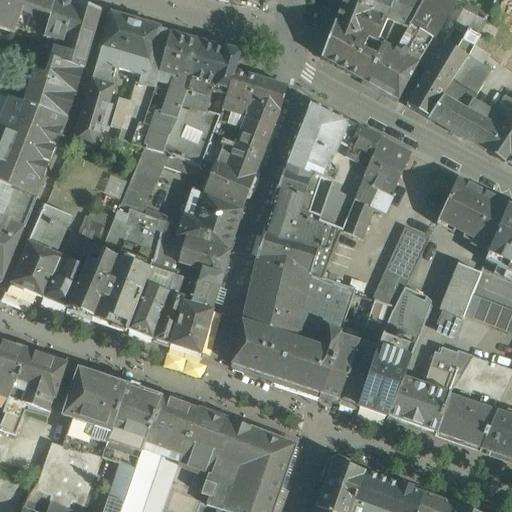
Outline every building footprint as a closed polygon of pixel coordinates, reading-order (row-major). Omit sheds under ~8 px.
[(54,0),(0,0),(0,29),(14,34),(16,29),(43,39),(54,0)] [(73,4),(59,0),(54,0),(43,39),(62,43),(63,43),(65,35),(73,4)] [(267,0),(235,0),(234,3),(263,11),(267,0)] [(372,13),(342,0),(334,24),(378,44),(386,20),(385,20),(374,15),(372,15),(372,13)] [(342,0),(372,13),(372,15),(374,15),(378,6),(389,10),(392,2),(396,4),(397,0),(342,0)] [(397,0),(396,4),(392,2),(389,10),(385,20),(393,24),(407,30),(410,26),(424,0),(397,0)] [(424,0),(410,26),(419,31),(432,40),(436,34),(455,0),(424,0)] [(99,11),(73,3),(73,4),(65,35),(63,43),(67,44),(64,55),(62,62),(83,69),(99,11)] [(389,10),(378,6),(374,15),(385,20),(389,10)] [(488,17),(466,6),(463,11),(483,22),(485,23),(488,17)] [(483,22),(463,11),(454,25),(468,31),(475,35),(483,22)] [(118,70),(131,21),(111,14),(91,83),(112,89),(118,70)] [(131,21),(118,70),(141,76),(139,82),(138,84),(154,91),(158,75),(169,33),(158,30),(158,29),(131,21)] [(378,44),(334,24),(322,59),(363,82),(382,46),(378,44)] [(407,30),(393,24),(387,37),(395,41),(401,43),(408,31),(407,30)] [(404,57),(399,55),(400,53),(394,50),(391,49),(383,44),(382,46),(363,82),(362,84),(378,91),(397,101),(417,64),(432,40),(419,31),(404,57)] [(468,31),(456,51),(467,59),(468,58),(480,37),(475,35),(468,31)] [(173,86),(171,86),(160,116),(176,121),(181,107),(190,83),(200,42),(169,33),(158,75),(174,79),(173,86)] [(401,43),(395,41),(391,49),(394,50),(395,48),(398,48),(401,43)] [(200,42),(190,83),(181,107),(205,114),(205,113),(212,86),(217,87),(218,84),(223,86),(226,73),(232,75),(234,72),(242,47),(228,44),(227,49),(201,42),(200,42)] [(443,43),(405,106),(428,119),(448,88),(448,87),(467,59),(456,51),(443,43)] [(64,55),(53,52),(51,59),(62,62),(64,55)] [(39,55),(38,55),(27,90),(22,104),(66,120),(76,94),(83,69),(62,62),(51,59),(43,56),(39,55)] [(467,59),(448,87),(448,88),(428,119),(485,153),(511,111),(511,102),(504,97),(494,114),(473,102),(491,72),(468,58),(467,59)] [(258,79),(234,72),(227,92),(222,105),(228,107),(234,109),(236,109),(247,112),(258,79)] [(213,115),(217,102),(216,101),(220,90),(227,92),(232,75),(226,73),(223,86),(218,84),(217,87),(212,86),(205,113),(213,115)] [(27,90),(0,79),(0,96),(9,100),(9,99),(22,104),(27,90)] [(286,88),(258,79),(247,112),(242,129),(255,133),(248,152),(261,158),(278,115),(286,88)] [(129,102),(118,99),(110,127),(121,131),(118,140),(130,145),(138,125),(142,126),(154,91),(138,84),(139,82),(136,82),(129,102)] [(112,89),(91,83),(87,95),(74,142),(84,146),(94,150),(112,89)] [(216,101),(217,102),(213,115),(219,117),(222,105),(227,92),(220,90),(216,101)] [(0,96),(0,121),(1,121),(9,100),(0,96)] [(0,202),(28,215),(44,177),(66,120),(22,104),(9,99),(9,100),(1,121),(0,122),(0,202)] [(358,129),(312,105),(307,108),(285,166),(309,175),(310,174),(322,179),(332,155),(338,141),(350,147),(358,129)] [(205,114),(181,107),(176,121),(169,137),(163,153),(186,162),(200,168),(210,143),(211,139),(217,122),(219,117),(213,115),(205,113),(205,114)] [(247,112),(236,109),(230,127),(241,131),(242,129),(247,112)] [(511,111),(485,153),(511,165),(511,111)] [(230,127),(217,122),(211,139),(210,143),(220,147),(222,140),(235,146),(237,142),(240,135),(241,131),(230,127)] [(142,126),(138,125),(130,145),(144,150),(145,150),(152,130),(142,127),(142,126)] [(380,140),(358,129),(350,147),(344,160),(357,166),(362,153),(371,158),(373,155),(380,140)] [(169,137),(152,132),(153,130),(152,130),(145,150),(162,155),(163,153),(169,137)] [(380,140),(373,155),(371,158),(366,171),(365,175),(356,196),(354,202),(366,207),(372,191),(388,200),(409,155),(380,140)] [(74,142),(72,142),(48,196),(60,201),(84,146),(74,142)] [(220,147),(210,143),(200,168),(208,173),(215,176),(217,171),(221,160),(225,149),(220,147)] [(221,160),(256,173),(259,163),(225,149),(221,160)] [(145,150),(144,150),(133,174),(157,184),(163,168),(180,174),(186,162),(163,153),(162,155),(145,150)] [(344,160),(332,155),(322,179),(332,183),(326,200),(320,217),(319,222),(342,230),(348,217),(349,218),(354,202),(356,196),(365,175),(366,171),(357,166),(344,160)] [(256,173),(221,160),(217,171),(251,185),(256,173)] [(309,175),(285,166),(284,166),(284,167),(279,184),(278,184),(274,195),(275,195),(267,223),(302,236),(305,237),(335,248),(341,233),(342,230),(319,222),(320,217),(310,213),(315,196),(320,180),(309,175)] [(251,185),(217,171),(215,176),(208,173),(201,182),(247,197),(251,185)] [(157,184),(133,174),(127,190),(151,200),(157,184)] [(507,206),(457,180),(455,185),(436,225),(453,232),(455,228),(473,236),(471,240),(490,249),(507,206)] [(247,197),(201,182),(197,192),(242,211),(247,197)] [(197,192),(191,189),(182,217),(183,217),(183,216),(236,232),(242,211),(197,192)] [(151,200),(127,190),(120,207),(129,210),(144,216),(151,200)] [(326,201),(315,196),(310,213),(320,217),(326,201)] [(28,215),(0,202),(0,247),(12,253),(28,215)] [(366,207),(354,202),(349,218),(348,217),(342,230),(341,233),(361,242),(373,210),(366,207)] [(78,220),(44,205),(10,285),(42,298),(52,277),(63,252),(71,234),(78,220)] [(511,208),(507,206),(490,249),(487,256),(511,266),(511,208)] [(97,320),(144,216),(129,210),(126,217),(116,212),(101,248),(81,239),(74,256),(86,261),(83,268),(66,308),(92,319),(97,320)] [(144,216),(97,320),(127,330),(148,274),(149,271),(154,257),(154,256),(159,236),(154,234),(158,222),(144,216)] [(236,232),(183,216),(183,217),(182,217),(176,238),(185,241),(228,253),(229,253),(236,232)] [(183,250),(166,244),(172,227),(158,222),(154,234),(159,236),(154,256),(154,257),(151,268),(182,278),(186,266),(203,270),(200,283),(219,288),(222,276),(228,253),(185,241),(183,250)] [(302,236),(267,223),(264,231),(261,242),(260,242),(255,259),(256,259),(322,281),(322,280),(335,248),(305,237),(302,236)] [(428,241),(405,231),(399,244),(421,254),(428,241)] [(81,239),(71,234),(63,252),(73,256),(74,256),(81,239)] [(399,244),(370,302),(373,303),(394,310),(405,289),(421,254),(399,244)] [(0,247),(0,279),(1,280),(12,253),(0,247)] [(289,329),(336,345),(354,289),(352,288),(352,290),(322,280),(322,281),(256,259),(243,314),(289,329)] [(67,261),(58,280),(52,277),(42,298),(66,308),(83,268),(67,261)] [(479,276),(457,267),(439,311),(444,312),(462,319),(463,316),(471,296),(479,276)] [(188,280),(182,278),(176,295),(183,297),(184,294),(188,280)] [(197,282),(188,280),(184,294),(193,296),(197,282)] [(179,315),(209,323),(219,288),(200,283),(197,282),(193,296),(192,300),(191,305),(182,303),(179,315)] [(170,293),(145,285),(128,331),(153,340),(170,294),(170,293)] [(405,289),(394,310),(391,314),(388,322),(382,336),(402,343),(424,297),(405,289)] [(183,298),(170,294),(153,340),(170,346),(179,315),(182,303),(183,298)] [(472,320),(480,300),(471,296),(463,316),(472,320)] [(511,312),(480,300),(472,320),(511,335),(511,312)] [(394,310),(373,303),(369,314),(388,322),(391,314),(394,310)] [(462,319),(444,312),(436,333),(454,340),(457,334),(462,320),(462,319)] [(272,379),(289,329),(243,314),(231,365),(272,379)] [(209,323),(179,315),(170,346),(172,346),(173,345),(200,355),(209,323)] [(359,328),(352,337),(360,340),(364,329),(359,328)] [(289,329),(272,379),(320,395),(336,345),(289,329)] [(382,336),(372,363),(357,407),(387,418),(399,386),(388,382),(398,353),(411,358),(414,348),(402,343),(382,336)] [(360,340),(352,337),(347,349),(354,352),(360,340)] [(354,352),(350,362),(338,401),(357,407),(372,363),(368,362),(373,345),(360,340),(354,352)] [(26,350),(0,341),(0,414),(2,415),(26,350)] [(347,349),(336,345),(320,395),(338,401),(350,362),(354,352),(347,349)] [(456,354),(440,348),(438,355),(433,353),(422,387),(402,379),(399,386),(387,418),(436,435),(448,398),(450,393),(452,389),(471,357),(456,352),(456,354)] [(66,365),(26,350),(2,415),(4,416),(0,425),(0,430),(15,437),(27,407),(50,415),(66,365)] [(511,375),(511,371),(471,357),(452,389),(460,392),(457,401),(448,398),(436,435),(480,450),(511,375)] [(62,511),(104,381),(80,373),(74,394),(68,392),(60,417),(71,421),(68,432),(69,433),(64,448),(52,445),(35,490),(50,498),(48,505),(49,506),(62,511)] [(510,461),(511,455),(511,375),(480,450),(510,461)] [(104,381),(62,511),(64,511),(81,511),(101,459),(126,384),(125,384),(124,388),(104,381)] [(160,397),(126,384),(101,459),(119,466),(135,471),(142,450),(160,397)] [(197,410),(160,397),(142,450),(178,463),(197,410)] [(271,511),(294,446),(197,410),(178,463),(178,464),(177,468),(206,478),(200,497),(208,500),(206,508),(216,511),(218,511),(271,511)] [(160,511),(178,464),(178,463),(142,450),(135,471),(121,511),(160,511)] [(334,463),(323,492),(354,503),(364,473),(334,463)] [(103,511),(121,511),(135,471),(119,466),(103,511)] [(206,478),(177,468),(162,511),(165,511),(198,511),(200,506),(206,508),(208,500),(200,497),(206,478)] [(415,511),(421,495),(364,473),(354,503),(350,511),(415,511)] [(350,511),(354,503),(323,492),(315,511),(350,511)] [(453,511),(455,507),(421,495),(415,511),(453,511)]
